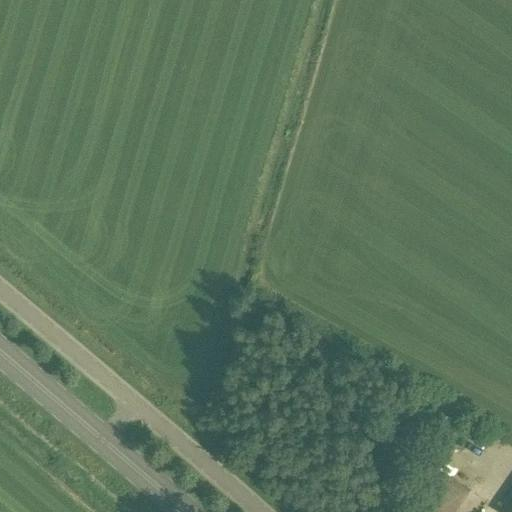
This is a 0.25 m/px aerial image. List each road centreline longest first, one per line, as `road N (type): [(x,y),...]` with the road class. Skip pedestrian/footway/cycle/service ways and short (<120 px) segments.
road 1 (unclassified): [(250,511),(0,297)]
road 2 (primary): [(187,511),(0,351)]
